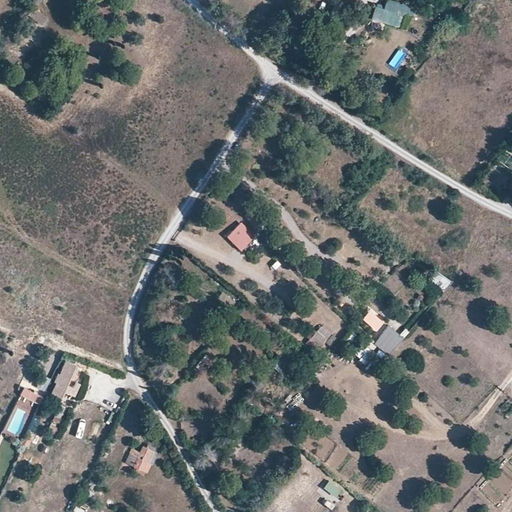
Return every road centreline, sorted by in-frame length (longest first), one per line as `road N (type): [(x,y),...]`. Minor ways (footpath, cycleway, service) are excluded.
road 1 (track): [(275,72),(159,247),(128,316),(132,365),(216,511)]
road 2 (track): [(190,0),(275,72),(511,215)]
